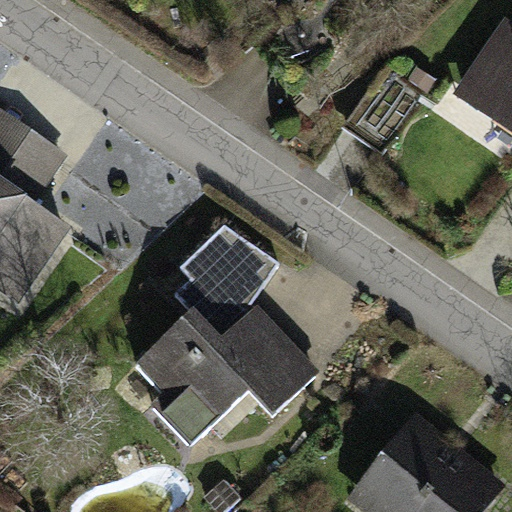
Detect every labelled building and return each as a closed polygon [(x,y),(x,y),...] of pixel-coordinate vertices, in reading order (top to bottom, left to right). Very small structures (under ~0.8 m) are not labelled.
[(511,24),(510,23),(465,88),(511,120),(511,24)] [(424,94),(385,67),(347,121),(386,148),(424,94)] [(13,174),(39,191),(63,157),(0,113),(0,185),(3,188),(13,174)] [(0,289),(17,301),(65,231),(29,206),(39,191),(13,174),(3,188),(0,185),(0,289)] [(279,265),(225,228),(182,268),(192,280),(175,296),(191,313),(138,364),(168,397),(176,389),(212,427),(249,393),(273,417),(316,376),(266,324),(252,339),(238,324),(279,265)] [(445,447),(414,422),(362,487),(392,511),(482,511),(500,490),(456,455),(452,460),(441,452),(445,447)]
